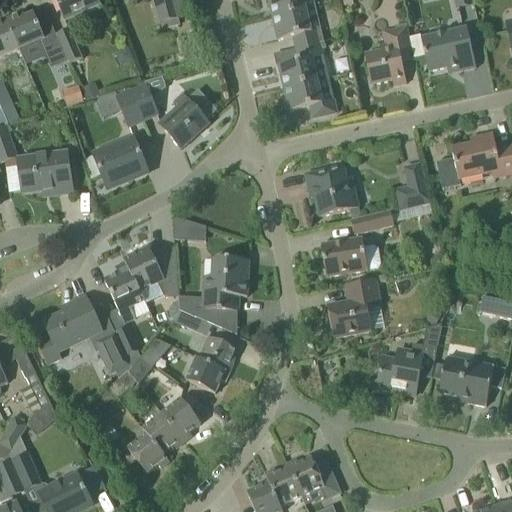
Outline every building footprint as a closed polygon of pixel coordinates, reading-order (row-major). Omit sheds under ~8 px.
[(54,0),(65,24),(101,8),(98,0),(54,0)] [(152,0),(159,25),(179,20),(173,0),(152,0)] [(267,0),(272,19),(305,11),(302,0),(267,0)] [(453,0),(456,11),(474,7),(472,0),(453,0)] [(305,11),(272,19),(278,42),(293,39),(296,51),(321,45),(323,44),(321,33),(311,35),(305,11)] [(23,15),(7,22),(19,53),(45,42),(34,16),(25,20),(23,15)] [(0,60),(19,53),(7,22),(0,25),(0,60)] [(402,65),(414,63),(406,29),(382,34),(384,46),(380,47),(381,53),(364,56),(371,88),(392,83),(393,89),(399,87),(398,82),(405,81),(402,65)] [(421,40),(424,55),(428,74),(455,68),(456,75),(476,71),(466,30),(421,40)] [(57,40),(67,63),(69,66),(82,60),(70,31),(56,37),(57,40)] [(67,63),(57,40),(45,45),(59,75),(71,70),(69,66),(67,63)] [(298,63),(278,68),(284,90),(317,82),(312,61),(324,58),(321,45),(296,51),(295,51),(298,63)] [(198,49),(186,52),(189,66),(202,63),(198,49)] [(317,82),(284,90),(289,114),(310,109),(313,121),(338,115),(335,102),(322,105),(317,82)] [(0,84),(0,104),(10,127),(20,122),(3,83),(0,84)] [(79,92),(84,104),(100,97),(95,85),(79,92)] [(146,86),(132,92),(145,124),(160,118),(146,86)] [(78,89),(62,93),(67,109),(83,104),(78,89)] [(145,124),(132,92),(117,98),(115,95),(95,101),(103,121),(121,114),(128,132),(145,124)] [(174,105),(178,108),(157,126),(181,152),(210,126),(207,122),(217,113),(198,92),(188,101),(183,96),(174,105)] [(0,166),(18,160),(7,128),(0,130),(0,166)] [(511,147),(496,152),(493,136),(477,139),(479,144),(451,150),(454,161),(436,165),(442,192),(461,188),(460,184),(492,176),(493,182),(511,177),(511,147)] [(92,155),(100,173),(107,192),(148,175),(133,138),(92,155)] [(18,160),(23,196),(52,192),(53,198),(73,195),(67,153),(18,160)] [(394,194),(399,214),(430,206),(421,166),(402,170),(407,190),(394,194)] [(305,177),(310,200),(314,200),(319,220),(359,210),(352,179),(347,180),(343,168),(305,177)] [(351,223),(355,239),(394,229),(390,213),(351,223)] [(374,246),(363,248),(362,240),(321,247),(326,280),(367,273),(378,271),(381,267),(378,250),(374,246)] [(124,262),(125,265),(126,264),(141,295),(158,287),(165,301),(178,300),(175,248),(149,250),(124,262)] [(430,264),(432,271),(444,268),(442,256),(435,257),(430,264)] [(201,312),(218,313),(238,314),(239,299),(247,299),(249,263),(213,261),(212,279),(203,279),(201,312)] [(126,264),(125,265),(115,270),(118,276),(104,283),(126,327),(137,322),(131,311),(145,304),(141,295),(126,264)] [(328,308),(334,341),(371,334),(367,312),(382,309),(377,282),(345,288),(348,304),(328,308)] [(50,340),(37,346),(48,369),(63,362),(59,354),(102,334),(86,299),(69,307),(71,312),(43,325),(50,340)] [(180,299),(180,314),(191,319),(191,318),(207,326),(210,321),(197,315),(197,300),(180,299)] [(511,304),(507,303),(498,302),(495,318),(511,321),(511,304)] [(174,305),(171,312),(171,319),(176,323),(180,314),(179,303),(174,305)] [(425,322),(435,328),(442,316),(431,310),(425,322)] [(191,319),(180,314),(176,323),(174,326),(185,331),(191,319)] [(377,390),(390,392),(416,398),(423,359),(435,361),(442,326),(426,331),(423,348),(413,346),(412,352),(398,350),(396,360),(383,357),(377,390)] [(114,336),(118,345),(125,360),(140,353),(128,329),(115,336),(114,336)] [(114,336),(95,345),(99,355),(111,379),(130,370),(125,360),(118,345),(114,336)] [(233,366),(238,352),(208,339),(199,360),(198,362),(229,375),(233,366)] [(150,349),(142,359),(150,366),(159,356),(150,349)] [(26,356),(16,361),(41,410),(51,405),(26,356)] [(439,395),(468,401),(467,405),(486,409),(494,368),(447,358),(439,395)] [(150,366),(142,359),(133,370),(142,377),(150,366)] [(198,362),(199,360),(196,359),(185,382),(215,396),(221,383),(225,385),(229,375),(198,362)] [(0,398),(1,393),(0,389),(8,385),(0,367),(0,398)] [(137,385),(127,374),(118,381),(128,392),(137,385)] [(370,399),(368,407),(386,411),(388,402),(370,399)] [(181,400),(161,416),(184,445),(192,439),(190,435),(201,426),(181,400)] [(90,423),(97,432),(108,424),(100,415),(90,423)] [(142,431),(146,436),(147,435),(163,456),(173,448),(176,451),(184,445),(161,416),(142,431)] [(0,443),(0,447),(4,450),(6,449),(12,453),(20,439),(21,439),(28,427),(15,419),(0,443)] [(147,435),(146,436),(127,451),(147,476),(158,467),(161,471),(169,464),(163,456),(147,435)] [(12,453),(9,457),(25,493),(42,485),(21,439),(20,439),(12,453)] [(0,451),(0,461),(9,457),(12,453),(6,449),(4,450),(0,451)] [(9,457),(0,461),(0,485),(7,501),(25,493),(9,457)] [(287,466),(288,470),(289,470),(302,501),(324,491),(328,501),(340,496),(334,482),(323,486),(312,460),(298,466),(297,462),(287,466)] [(265,476),(267,481),(268,481),(280,510),(281,510),(302,501),(289,470),(288,470),(276,476),(275,472),(265,476)] [(39,496),(45,509),(46,511),(84,511),(93,508),(77,477),(39,496)] [(268,481),(267,481),(258,485),(260,489),(247,495),(254,511),(281,511),(281,510),(280,510),(268,481)] [(509,505),(496,509),(495,509),(496,511),(511,511),(511,499),(507,501),(509,505)] [(0,510),(0,511),(19,511),(16,503),(0,510)]
